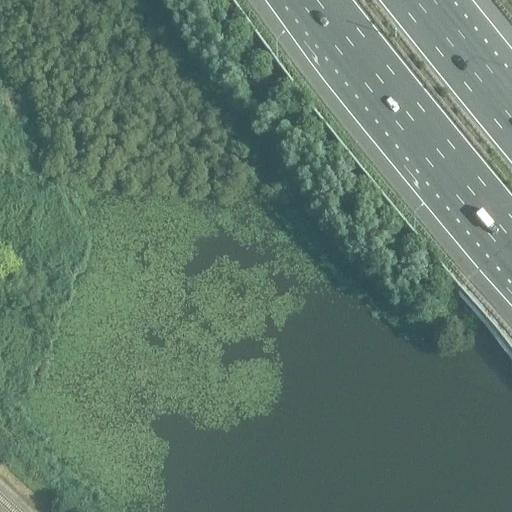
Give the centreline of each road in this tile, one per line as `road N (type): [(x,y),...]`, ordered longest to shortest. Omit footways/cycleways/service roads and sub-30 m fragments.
road 1 (unknown): [(198,0),(439,300),(439,316),(426,323),(394,307),(157,0)]
road 2 (motorway): [(309,0),(511,252)]
road 3 (motorway): [(511,111),(422,0)]
